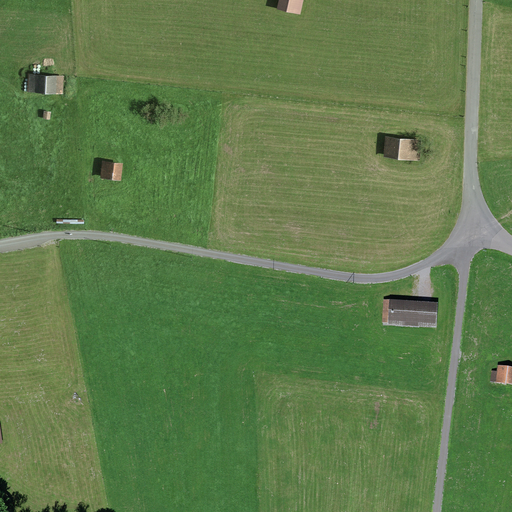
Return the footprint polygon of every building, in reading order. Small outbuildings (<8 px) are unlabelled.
[(280,0),(279,7),(300,11),(302,0),(280,0)] [(53,92),(53,91),(61,91),(62,77),(29,75),(28,91),(53,92)] [(390,154),(390,155),(419,158),(420,141),(387,138),(385,154),(390,154)] [(102,162),(101,176),(119,178),(121,164),(102,162)] [(428,329),(428,323),(433,323),(434,306),(384,302),(383,320),(419,322),(418,329),(428,329)] [(492,372),(491,380),(511,383),(511,369),(498,368),(498,373),(492,372)]
